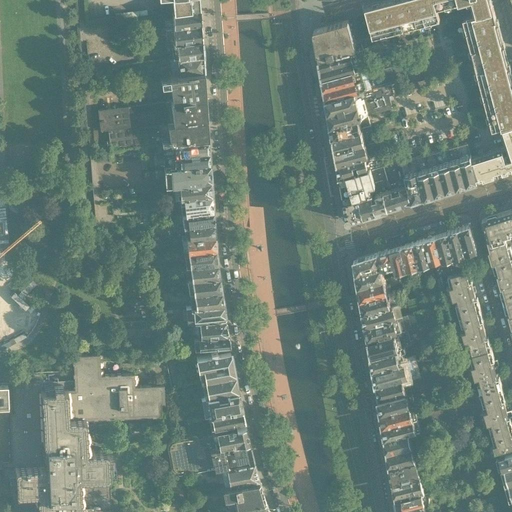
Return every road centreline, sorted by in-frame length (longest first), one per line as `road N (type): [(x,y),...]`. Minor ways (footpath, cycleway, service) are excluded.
road 1 (tertiary): [(215,0),(243,317),(288,511)]
road 2 (tertiary): [(378,511),(331,244)]
road 3 (tertiary): [(331,244),(291,0)]
road 4 (residential): [(471,204),(511,372)]
road 5 (residential): [(471,204),(331,244)]
